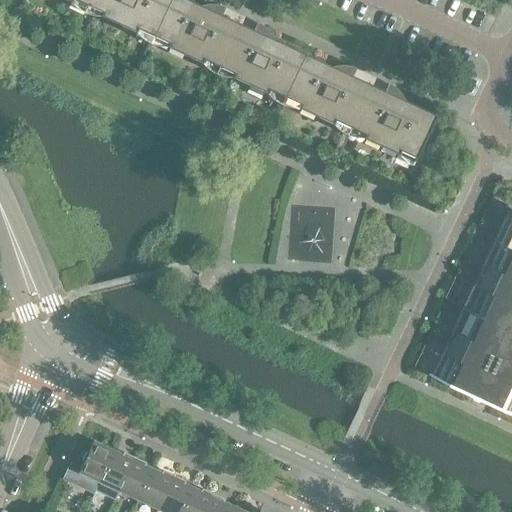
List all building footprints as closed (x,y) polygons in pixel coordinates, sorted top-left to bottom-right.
[(65,0),(84,9),(88,0),(65,0)] [(150,39),(168,0),(88,0),(84,9),(150,39)] [(216,70),(237,23),(215,13),(219,5),(214,5),(210,4),(208,5),(205,5),(201,6),(187,0),(168,0),(150,39),(216,70)] [(281,100),(303,54),(274,40),(273,38),(272,36),(269,32),(268,30),(266,29),(263,26),(259,33),(237,23),(216,70),(281,100)] [(346,74),(350,66),(348,66),(345,66),(341,65),(338,66),(336,66),(332,67),(303,54),(281,100),(346,131),(368,84),(346,74)] [(390,94),(368,84),(346,131),(413,162),(435,115),(405,101),(404,99),(403,97),(402,95),(401,93),(398,90),(396,88),(394,87),(390,94)] [(511,206),(511,208),(503,225),(440,360),(433,375),(432,377),(476,397),(476,399),(482,402),(484,401),(511,413),(511,206)] [(99,482),(113,450),(93,441),(88,452),(85,451),(81,460),(83,461),(78,472),(99,482)] [(118,491),(134,457),(123,452),(122,454),(113,450),(99,482),(118,491)] [(138,500),(152,469),(144,465),(145,462),(134,457),(118,491),(138,500)] [(157,509),(173,475),(162,470),(161,472),(152,469),(138,500),(157,509)] [(163,511),(179,511),(192,487),(183,483),(184,481),(173,475),(157,509),(163,511)] [(203,511),(212,494),(201,488),(200,491),(192,487),(179,511),(203,511)] [(227,511),(231,505),(222,501),(223,499),(212,494),(203,511),(227,511)]
